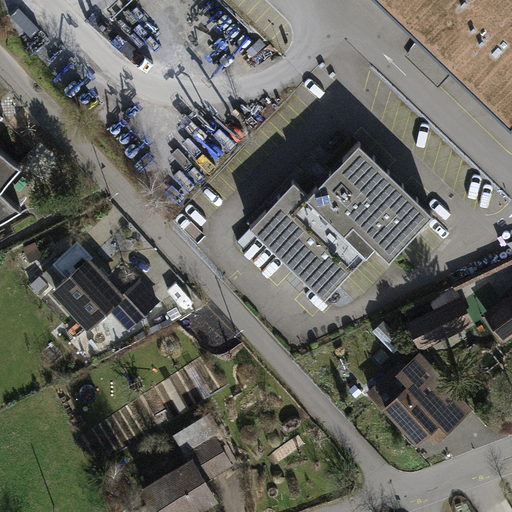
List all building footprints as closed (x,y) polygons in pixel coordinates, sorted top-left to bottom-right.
[(511,124),(511,0),(380,0),(511,125),(511,124)] [(308,193),(294,179),(250,225),(324,296),(375,244),(389,258),(433,212),(359,140),(308,193)] [(20,165),(0,146),(0,216),(21,206),(1,187),(20,165)] [(456,287),(511,259),(511,241),(509,242),(511,244),(511,254),(454,282),(456,287)] [(91,256),(78,242),(56,262),(68,275),(56,287),(91,324),(118,299),(138,320),(158,301),(139,280),(121,296),(87,260),(91,256)] [(511,297),(488,315),(502,336),(511,329),(511,297)] [(468,320),(459,302),(414,323),(422,342),(468,320)] [(470,406),(427,360),(423,363),(416,356),(401,370),(397,366),(370,390),(386,407),(386,406),(417,440),(432,426),(440,434),(470,406)] [(176,433),(192,460),(144,488),(157,511),(186,511),(214,496),(203,478),(230,463),(215,437),(221,434),(209,414),(176,433)]
